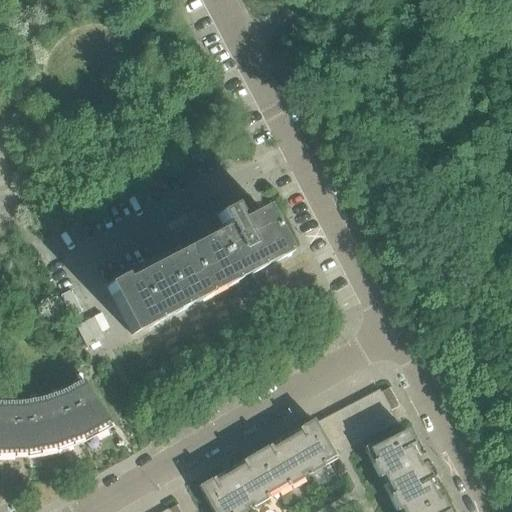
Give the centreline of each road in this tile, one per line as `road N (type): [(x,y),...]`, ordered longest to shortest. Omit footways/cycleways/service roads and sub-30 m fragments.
road 1 (residential): [(390,333),(219,0)]
road 2 (residential): [(83,511),(390,333)]
road 3 (residential): [(487,511),(390,333)]
